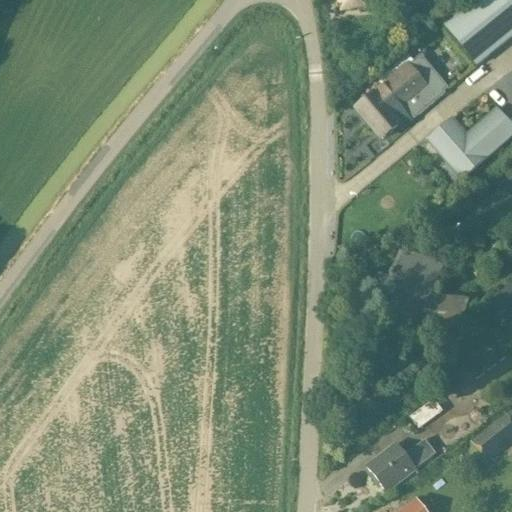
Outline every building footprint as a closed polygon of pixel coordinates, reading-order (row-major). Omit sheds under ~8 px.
[(378,4),(376,0),(338,0),(341,12),(367,7),(378,4)] [(511,0),(473,0),(440,28),(457,48),(458,48),(476,70),(502,48),(511,40),(511,0)] [(398,127),(398,126),(407,119),(410,123),(445,95),(443,93),(448,90),(440,81),(436,85),(416,61),(357,110),(382,140),(398,127)] [(511,117),(508,121),(503,116),(466,149),(446,125),(428,141),(463,181),(498,149),(511,136),(511,117)] [(400,291),(398,333),(425,335),(425,334),(436,336),(438,329),(437,329),(437,326),(453,331),(454,328),(461,305),(443,299),(441,307),(438,307),(438,304),(425,303),(425,302),(427,303),(442,269),(418,258),(416,262),(400,254),(386,285),(400,291)] [(511,286),(485,307),(507,336),(511,332),(511,286)] [(505,359),(498,349),(468,371),(475,381),(505,359)] [(433,401),(409,419),(417,431),(441,413),(433,401)] [(511,411),(507,415),(506,415),(470,443),(486,464),(511,444),(511,411)] [(366,468),(386,493),(414,471),(436,456),(424,441),(403,457),(395,446),(366,468)] [(424,511),(416,501),(402,511),(424,511)]
